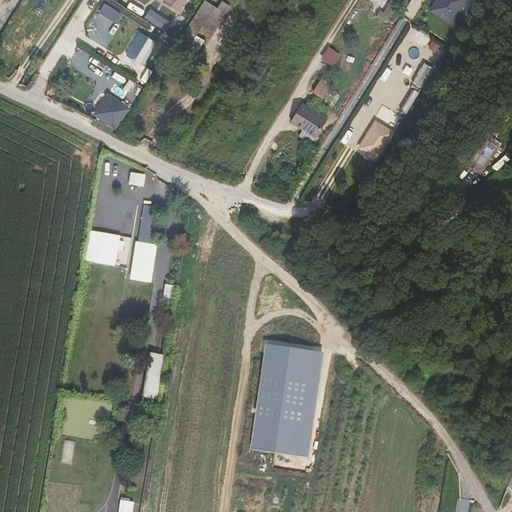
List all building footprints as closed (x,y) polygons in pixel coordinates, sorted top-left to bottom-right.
[(168,28),(187,1),(184,0),(158,0),(155,5),(159,7),(152,16),(168,28)] [(387,23),(399,3),(393,0),(386,13),(382,11),(378,17),(387,23)] [(437,0),(430,12),(452,26),(468,0),(437,0)] [(105,2),(99,12),(116,22),(122,12),(105,2)] [(163,66),(175,75),(180,68),(185,71),(192,60),(185,54),(191,44),(200,50),(218,22),(211,18),(206,25),(193,17),(163,66)] [(244,23),(236,35),(241,38),(249,26),(244,23)] [(159,46),(165,37),(144,24),(138,33),(159,46)] [(417,48),(417,50),(421,53),(430,37),(412,26),(403,40),(417,48)] [(422,51),(428,62),(440,55),(434,44),(422,51)] [(150,56),(134,46),(120,70),(135,79),(150,56)] [(335,66),(342,53),(328,46),(321,58),(335,66)] [(413,82),(423,88),(434,68),(424,62),(413,82)] [(181,78),(185,71),(180,68),(175,75),(181,78)] [(315,93),(324,99),(333,85),(323,79),(315,93)] [(135,99),(139,91),(132,86),(127,94),(135,99)] [(110,127),(124,105),(103,91),(89,113),(110,127)] [(292,144),(305,152),(316,134),(293,120),(284,134),(294,141),(292,144)] [(395,132),(377,121),(359,148),(378,159),(395,132)] [(301,159),(305,152),(292,144),(288,151),(301,159)] [(483,161),(472,154),(463,167),(475,174),(483,161)] [(131,172),(129,183),(144,186),(146,175),(131,172)] [(151,238),(154,226),(151,225),(155,202),(144,200),(138,236),(136,236),(131,265),(151,268),(156,239),(151,238)] [(90,231),(86,260),(126,266),(131,237),(90,231)] [(269,345),(252,450),(307,458),(323,353),(269,345)] [(159,350),(147,348),(139,394),(153,396),(159,350)] [(64,459),(73,460),(74,440),(65,439),(64,459)]
